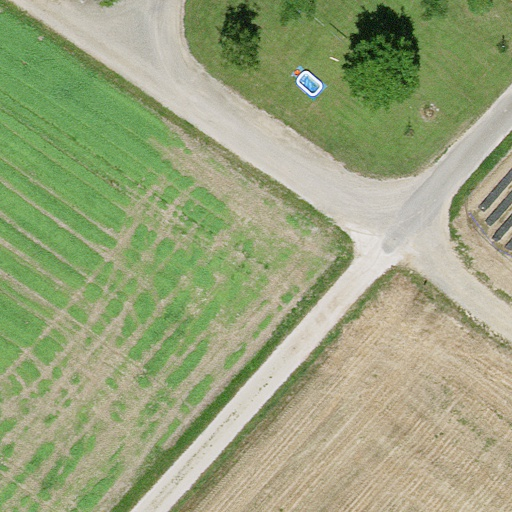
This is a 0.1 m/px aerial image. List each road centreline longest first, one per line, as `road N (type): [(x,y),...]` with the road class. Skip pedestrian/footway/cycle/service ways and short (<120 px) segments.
road 1 (track): [(12,0),(379,239)]
road 2 (track): [(379,239),(144,511)]
road 3 (track): [(511,93),(379,239)]
road 4 (track): [(379,239),(511,332)]
